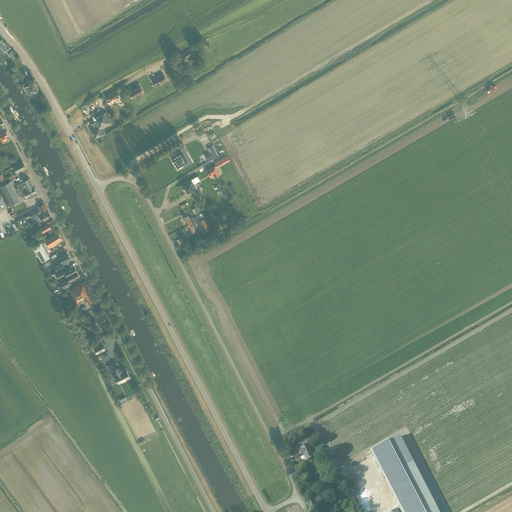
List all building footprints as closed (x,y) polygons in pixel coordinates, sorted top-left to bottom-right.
[(2,39),(0,40),(0,48),(3,52),(9,47),(2,39)] [(204,49),(208,47),(204,39),(199,42),(204,49)] [(183,60),(192,55),(195,53),(192,48),(180,55),(183,60)] [(13,51),(8,54),(12,59),(13,61),(18,58),(16,56),(13,51)] [(163,73),(151,79),(154,85),(166,79),(163,73)] [(25,87),(28,92),(29,95),(38,90),(34,82),(25,87)] [(133,98),(136,96),(137,98),(139,99),(141,97),(142,96),(140,93),(144,92),(141,86),(130,92),(133,97),(133,98)] [(113,100),(121,97),(117,90),(106,96),(110,104),(114,102),(113,100)] [(103,134),(99,127),(101,126),(102,129),(113,123),(107,112),(96,118),(98,121),(91,125),(94,130),(92,131),(96,138),(103,134)] [(225,128),(227,133),(234,130),(231,125),(225,128)] [(222,152),(233,146),(223,129),(212,135),(222,152)] [(184,152),(173,158),(178,168),(189,162),(184,152)] [(23,161),(13,167),(17,173),(26,168),(23,161)] [(215,166),(207,171),(209,175),(213,173),(215,177),(220,174),(215,166)] [(192,179),(182,185),(185,190),(186,190),(188,194),(197,188),(198,187),(196,183),(200,180),(197,176),(192,179)] [(17,189),(19,193),(33,185),(30,178),(17,185),(18,188),(17,189)] [(0,210),(20,200),(10,181),(7,183),(2,186),(0,186),(0,210)] [(38,194),(33,185),(19,193),(21,197),(23,196),(24,198),(29,195),(30,198),(38,194)] [(12,204),(16,212),(17,214),(27,209),(22,199),(12,204)] [(32,217),(34,217),(37,215),(41,213),(48,209),(43,201),(38,204),(39,206),(38,206),(39,209),(30,213),(32,217)] [(48,211),(43,214),(41,213),(37,215),(34,217),(36,221),(38,220),(38,221),(42,219),(43,221),(51,216),(48,211)] [(198,216),(193,219),(193,217),(190,219),(188,216),(184,218),(188,225),(200,219),(198,216)] [(196,224),(201,222),(205,230),(209,227),(204,218),(200,220),(200,219),(188,225),(192,232),(196,230),(194,227),(197,226),(196,224)] [(48,230),(50,233),(58,228),(53,219),(46,223),(47,225),(38,230),(41,234),(48,230)] [(45,240),(50,248),(56,244),(55,243),(62,239),(58,233),(45,240)] [(42,262),(50,258),(41,243),(34,247),(42,262)] [(59,257),(60,261),(58,262),(59,264),(54,266),(57,271),(64,267),(63,264),(71,259),(67,253),(59,257)] [(64,271),(63,269),(55,273),(58,277),(65,273),(67,277),(77,271),(74,266),(64,271)] [(58,287),(60,290),(65,287),(71,284),(70,281),(80,276),(77,271),(67,277),(65,278),(67,280),(63,282),(61,283),(62,285),(58,287)] [(77,302),(84,298),(87,304),(94,300),(84,282),(69,289),(74,299),(75,298),(77,302)] [(73,287),(71,284),(72,284),(71,283),(71,284),(65,287),(60,290),(61,293),(73,287)] [(80,308),(73,311),(75,316),(82,312),(80,308)] [(102,339),(105,344),(116,338),(112,333),(102,339)] [(103,345),(95,349),(97,353),(105,349),(103,345)] [(121,367),(114,370),(116,374),(115,375),(119,383),(130,377),(126,369),(123,371),(121,367)] [(437,511),(398,437),(370,451),(384,479),(390,475),(399,493),(395,496),(393,497),(395,500),(400,511),(437,511)] [(300,449),(310,444),(307,438),(297,443),(300,449)] [(311,459),(313,458),(307,446),(301,449),(299,450),(302,456),(304,455),(307,461),(310,459),(310,460),(311,459)]
